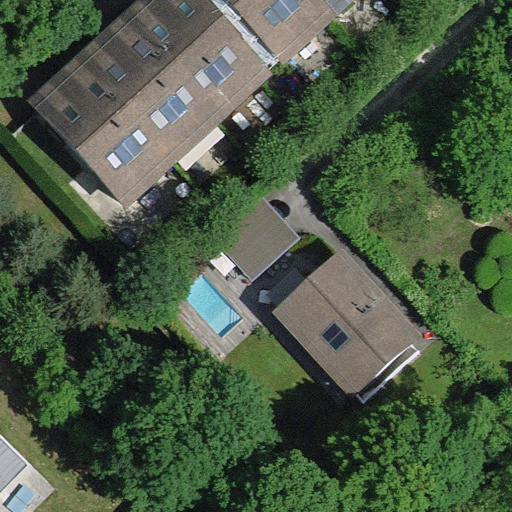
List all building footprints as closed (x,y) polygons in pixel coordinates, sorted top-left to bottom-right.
[(263,79),(190,0),(167,0),(135,30),(218,120),(263,79)] [(311,0),(226,0),(283,61),(329,19),(311,0)] [(311,0),(329,19),(349,0),(311,0)] [(218,120),(135,30),(88,73),(172,163),(218,120)] [(172,163),(88,73),(42,115),(126,206),(172,163)] [(232,236),(261,270),(305,233),(275,199),(232,236)] [(417,342),(345,264),(285,319),(357,397),(417,342)]
